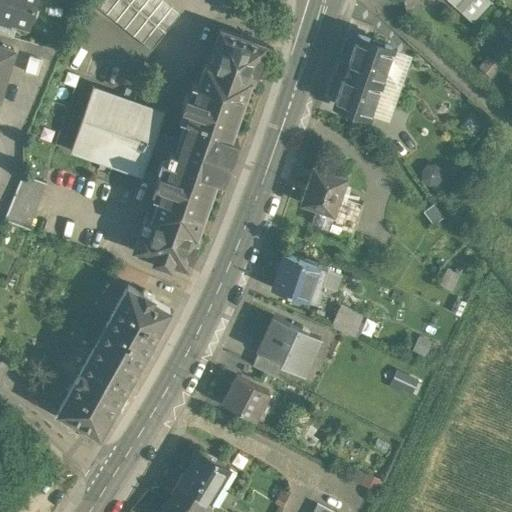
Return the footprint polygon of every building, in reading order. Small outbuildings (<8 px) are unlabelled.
[(34,0),(0,0),(0,13),(11,16),(10,19),(28,25),(34,0)] [(179,16),(157,0),(101,0),(96,8),(151,51),(179,16)] [(459,0),(454,7),(467,19),(484,0),(459,0)] [(265,45),(220,29),(208,63),(250,81),(252,82),(265,45)] [(392,47),(358,35),(334,104),(368,116),(372,106),(389,56),(392,47)] [(0,91),(13,49),(0,45),(0,91)] [(389,56),(372,106),(387,111),(404,61),(389,56)] [(497,68),(487,60),(480,68),(490,77),(497,68)] [(171,161),(151,217),(197,233),(250,81),(208,63),(205,62),(178,140),(171,161)] [(162,113),(91,88),(70,148),(142,173),(149,153),(171,161),(178,140),(156,133),(162,113)] [(345,177),(313,166),(301,202),(316,207),(334,213),(339,197),(345,177)] [(43,181),(21,173),(7,219),(28,228),(43,181)] [(362,205),(339,197),(334,213),(316,207),(311,223),(351,236),(362,205)] [(151,217),(145,215),(133,250),(153,257),(152,260),(170,266),(171,263),(188,269),(200,234),(197,233),(151,217)] [(327,269),(284,254),(272,287),(315,302),(321,286),(326,271),(327,269)] [(341,276),(326,271),(321,286),(336,291),(341,276)] [(446,273),(439,288),(449,292),(456,277),(446,273)] [(141,292),(127,285),(98,338),(140,362),(170,308),(153,299),(155,296),(143,289),(141,292)] [(329,328),(355,339),(364,318),(338,307),(329,328)] [(319,337),(274,315),(257,349),(259,350),(281,361),(280,363),(296,371),(303,356),(308,359),(319,337)] [(98,338),(57,411),(99,434),(140,362),(98,338)] [(281,361),(259,350),(252,364),(274,375),(280,363),(281,361)] [(416,382),(396,374),(391,386),(410,394),(416,382)] [(268,391),(236,375),(222,403),(253,419),(268,391)] [(228,467),(197,449),(187,465),(218,484),(228,467)] [(218,484),(187,465),(177,483),(208,501),(218,484)] [(228,467),(218,484),(225,488),(235,471),(228,467)] [(201,511),(208,501),(177,483),(166,500),(187,511),(201,511)] [(218,484),(208,501),(215,505),(225,488),(218,484)] [(187,511),(166,500),(158,511),(187,511)] [(210,511),(215,505),(208,501),(201,511),(210,511)]
